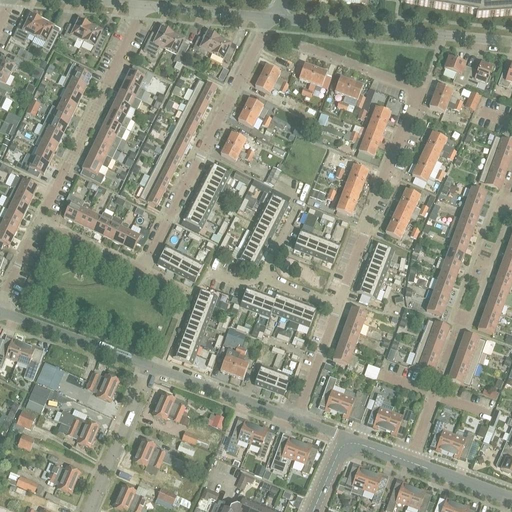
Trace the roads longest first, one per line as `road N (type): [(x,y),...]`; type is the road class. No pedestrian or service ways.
road 1 (residential): [(140,271),(270,19)]
road 2 (residential): [(511,42),(270,19)]
road 3 (residential): [(38,222),(143,6)]
road 4 (residential): [(338,306),(419,90)]
road 5 (residential): [(338,306),(262,276),(300,200),(283,192)]
road 6 (residential): [(153,367),(0,312)]
road 7 (residential): [(296,419),(153,367)]
road 8 (residential): [(270,19),(143,6)]
road 9 (residential): [(419,90),(301,46)]
road 10 (residential): [(462,320),(474,314),(509,221),(503,210)]
road 11 (residential): [(462,320),(457,308),(492,214),(503,210)]
road 12 (residential): [(296,419),(338,306)]
